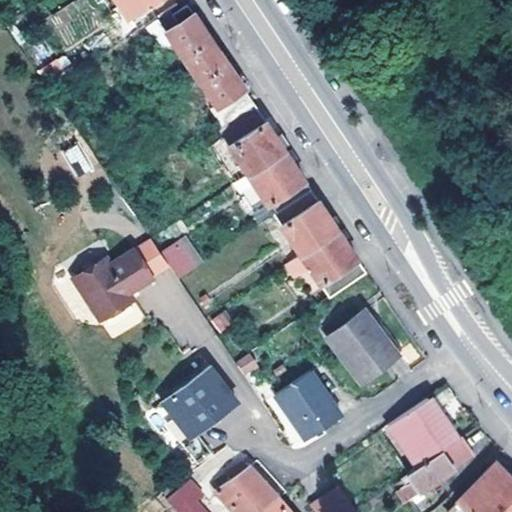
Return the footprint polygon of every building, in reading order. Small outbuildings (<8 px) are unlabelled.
[(145,0),(152,10),(165,2),(163,0),(145,0)] [(176,19),(163,28),(183,57),(210,41),(201,28),(187,7),(174,15),(176,19)] [(163,28),(157,20),(144,28),(168,67),(183,57),(163,28)] [(226,64),(210,41),(183,57),(199,82),(226,64)] [(199,82),(183,57),(168,67),(185,91),(199,82)] [(239,85),(226,64),(199,82),(216,107),(212,111),(221,127),(253,107),(239,85)] [(253,107),(221,127),(218,129),(247,177),(285,152),(267,127),(253,107)] [(64,151),(78,176),(92,168),(78,143),(64,151)] [(285,152),(247,177),(267,206),(269,205),(275,215),(311,193),(298,173),(285,152)] [(300,255),(336,231),(325,214),(311,193),(275,215),(300,255)] [(348,250),(336,231),(300,255),(330,298),(365,275),(348,250)] [(162,253),(178,277),(195,267),(179,243),(162,253)] [(151,277),(132,247),(108,263),(104,257),(72,279),(112,341),(145,318),(128,292),(151,277)] [(396,357),(363,313),(328,340),(362,383),(396,357)] [(235,361),(244,376),(258,368),(249,353),(235,361)] [(236,401),(209,367),(163,403),(191,437),(183,445),(198,466),(212,455),(195,434),(236,401)] [(308,442),(343,419),(312,374),(277,397),(308,442)] [(456,440),(427,399),(389,425),(418,466),(456,440)] [(163,403),(157,408),(183,445),(191,437),(163,403)] [(462,436),(456,440),(418,466),(407,473),(421,492),(474,455),(462,436)] [(197,468),(198,466),(183,445),(179,446),(197,468)] [(250,467),(245,461),(231,473),(235,478),(216,490),(236,511),(261,511),(279,500),(250,467)] [(511,511),(511,480),(495,463),(447,511),(511,511)] [(207,511),(200,502),(205,497),(194,486),(172,507),(176,511),(207,511)] [(351,511),(353,511),(337,489),(312,507),(315,511),(351,511)] [(261,511),(289,511),(279,500),(261,511)]
